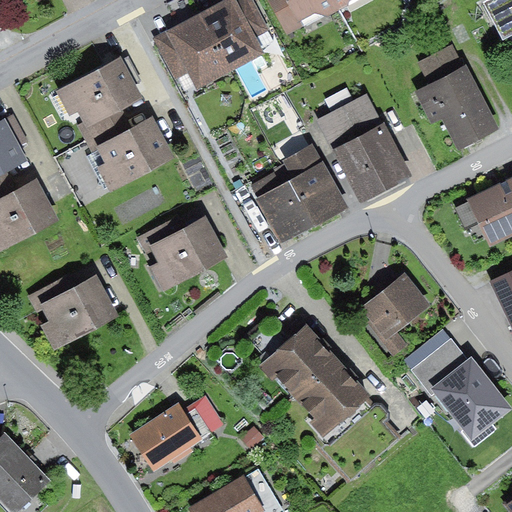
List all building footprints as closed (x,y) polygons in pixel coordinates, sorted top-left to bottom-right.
[(234,0),(231,0),(201,16),(231,75),(265,57),(256,39),(234,0)] [(234,0),(256,39),(269,32),(252,0),(234,0)] [(297,26),(284,0),(264,0),(285,39),(300,31),(297,26)] [(342,13),(334,0),(284,0),(297,26),(316,16),(328,20),(342,13)] [(332,0),(339,13),(342,13),(350,9),(351,0),(332,0)] [(511,0),(493,0),(482,6),(502,45),(511,39),(511,0)] [(231,75),(201,16),(166,35),(187,75),(197,93),(231,75)] [(175,81),(187,75),(166,35),(154,41),(175,81)] [(418,64),(430,88),(464,72),(452,48),(418,64)] [(122,63),(57,95),(70,120),(78,116),(82,125),(77,127),(85,142),(124,122),(119,114),(142,102),(122,63)] [(430,88),(416,95),(432,127),(441,123),(457,154),(498,133),(466,70),(464,72),(430,88)] [(324,102),(331,115),(355,103),(348,90),(324,102)] [(317,123),(334,154),(385,127),(368,96),(355,103),(331,115),(317,123)] [(124,122),(85,142),(92,156),(97,153),(104,166),(99,169),(111,192),(173,161),(153,123),(130,135),(124,122)] [(6,123),(0,126),(0,188),(7,185),(3,176),(27,164),(6,123)] [(385,127),(334,154),(362,207),(413,181),(385,127)] [(293,183),(290,185),(315,231),(348,213),(313,148),(283,164),(293,183)] [(275,175),(250,188),(282,248),(315,231),(290,185),(283,189),(275,175)] [(511,181),(468,203),(469,204),(456,211),(465,230),(479,223),(491,248),(511,238),(511,181)] [(7,185),(0,188),(0,252),(57,224),(37,184),(13,196),(7,185)] [(177,219),(137,240),(146,257),(151,254),(158,267),(151,270),(164,294),(227,261),(206,222),(184,233),(177,219)] [(511,274),(491,284),(511,326),(511,274)] [(69,275),(27,298),(37,315),(41,313),(48,325),(41,328),(55,352),(115,318),(94,281),(78,291),(69,275)] [(406,276),(363,311),(372,321),(389,343),(398,336),(432,308),(406,276)] [(408,347),(398,336),(389,343),(372,321),(367,325),(394,359),(408,347)] [(307,329),(260,368),(273,383),(276,380),(296,401),(337,363),(307,329)] [(431,393),(468,363),(451,340),(413,370),(431,393)] [(468,363),(431,393),(472,445),(511,413),(471,361),(468,363)] [(337,363),(296,401),(315,422),(310,426),(326,444),(372,402),(337,363)] [(206,397),(183,412),(186,417),(196,411),(212,436),(226,427),(206,397)] [(179,406),(129,438),(153,474),(212,436),(196,411),(186,417),(183,412),(179,406)] [(255,428),(241,440),(251,451),(265,438),(255,428)] [(5,436),(0,441),(0,500),(11,511),(41,511),(46,507),(37,498),(52,483),(5,436)] [(283,511),(259,471),(190,511),(283,511)]
